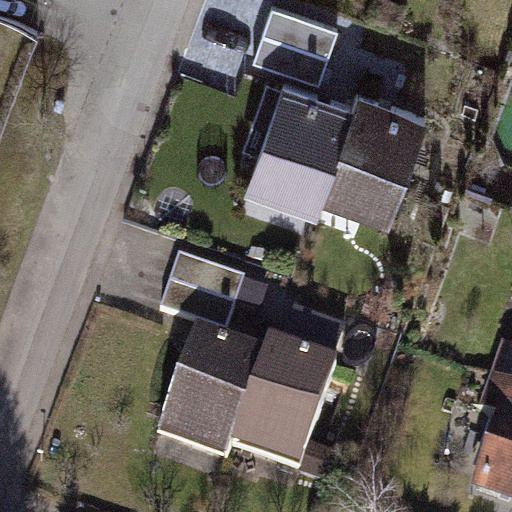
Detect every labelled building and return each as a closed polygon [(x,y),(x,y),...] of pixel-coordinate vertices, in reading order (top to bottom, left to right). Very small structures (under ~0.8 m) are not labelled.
[(348,26),(276,3),(260,53),(332,77),(348,26)] [(313,86),(286,77),(250,183),(320,206),(324,194),(399,220),(438,108),(393,92),(363,82),(357,101),(313,86)] [(255,283),(181,260),(165,311),(239,334),(255,283)] [(219,336),(191,326),(153,430),(225,456),(230,444),(301,470),(340,363),(291,345),(274,339),(269,354),(219,336)] [(511,355),(488,348),(468,407),(498,418),(472,493),(511,506),(511,355)]
